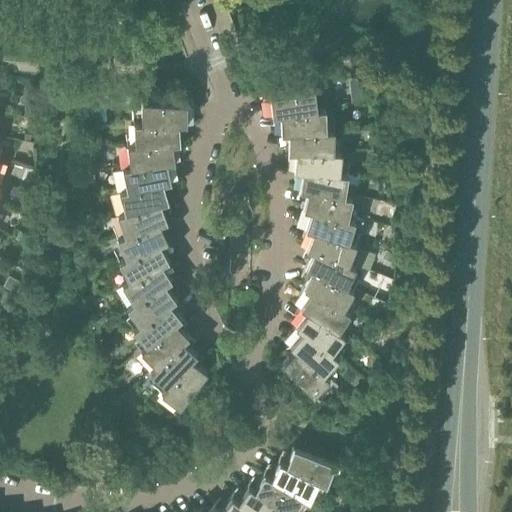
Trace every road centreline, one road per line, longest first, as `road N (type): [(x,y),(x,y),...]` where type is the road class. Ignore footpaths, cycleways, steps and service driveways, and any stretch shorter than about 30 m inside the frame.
road 1 (secondary): [(455,511),(487,0)]
road 2 (residential): [(0,486),(51,500),(104,499),(199,472),(260,431),(258,387),(242,366)]
road 3 (residential): [(233,98),(200,150),(191,196),(200,290),(242,366)]
road 4 (residential): [(242,366),(264,319),(276,213),(255,135),(233,98)]
